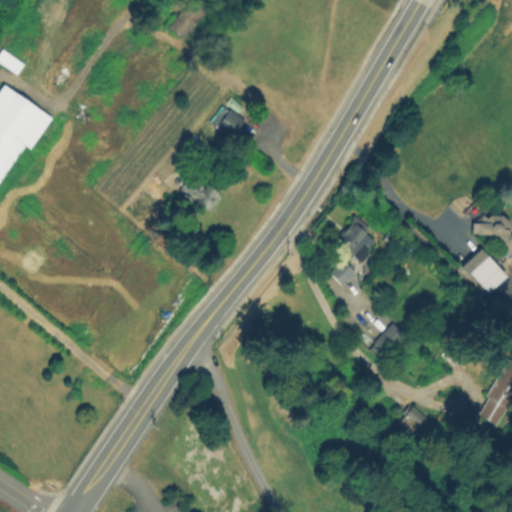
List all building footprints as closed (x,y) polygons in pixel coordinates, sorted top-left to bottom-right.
[(179,39),(204,13),(189,0),(187,0),(165,26),(179,39)] [(0,178),(20,144),(29,149),(49,115),(0,85),(0,178)] [(244,120),(230,140),(214,128),(215,127),(211,124),(223,107),(228,111),(229,109),(244,120)] [(178,192),(189,174),(207,185),(207,186),(217,193),(216,194),(222,198),(212,213),(194,202),(197,198),(194,197),(191,200),(178,192)] [(479,249),(478,248),(483,243),(491,252),(501,243),(488,242),(481,234),(476,235),(476,233),(471,234),(471,225),(482,215),(486,219),(489,216),(500,214),(509,225),(510,229),(511,228),(511,259),(507,253),(495,265),(506,277),(487,294),(460,268),(479,249)] [(354,217),(368,229),(365,233),(373,240),(368,247),(369,248),(367,252),(369,254),(361,264),(347,252),(349,249),(336,238),(354,217)] [(342,260),(355,275),(341,286),(329,272),(342,260)] [(392,324),(406,337),(387,357),(386,356),(381,362),(369,350),(374,344),(373,344),(392,324)] [(507,361),(511,364),(511,407),(510,411),(507,409),(496,427),(478,416),(489,398),(486,396),(507,361)] [(412,407),(426,419),(424,420),(432,426),(421,440),(414,434),(412,436),(398,424),(412,407)]
